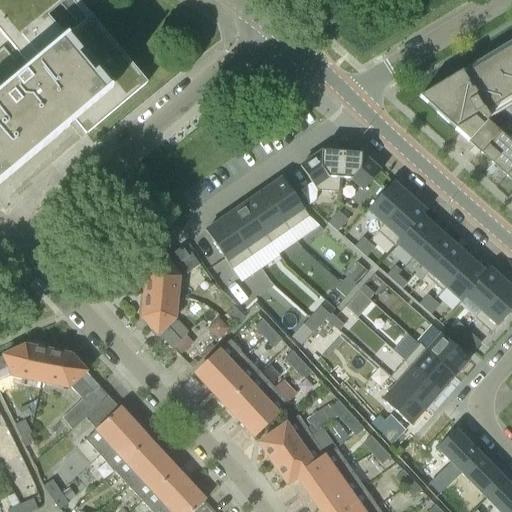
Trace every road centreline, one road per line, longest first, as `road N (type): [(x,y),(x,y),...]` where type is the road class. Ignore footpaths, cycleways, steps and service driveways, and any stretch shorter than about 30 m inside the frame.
road 1 (residential): [(258,511),(209,442),(7,240)]
road 2 (residential): [(7,240),(275,27)]
road 3 (residential): [(511,244),(352,99)]
road 4 (residential): [(352,99),(511,0)]
